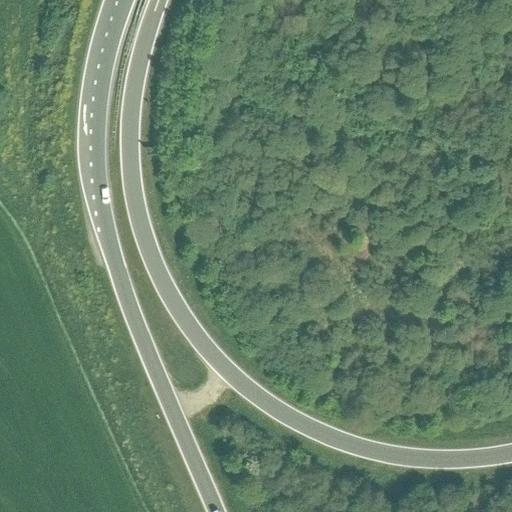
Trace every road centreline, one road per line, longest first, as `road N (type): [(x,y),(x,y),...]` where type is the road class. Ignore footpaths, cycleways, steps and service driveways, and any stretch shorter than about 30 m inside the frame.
road 1 (motorway): [(511,450),(423,455),(329,433),(245,383),(192,327),(153,260),(133,188),(131,99),(155,0)]
road 2 (motorway): [(122,0),(98,101),(100,209),(128,308),(216,511)]
